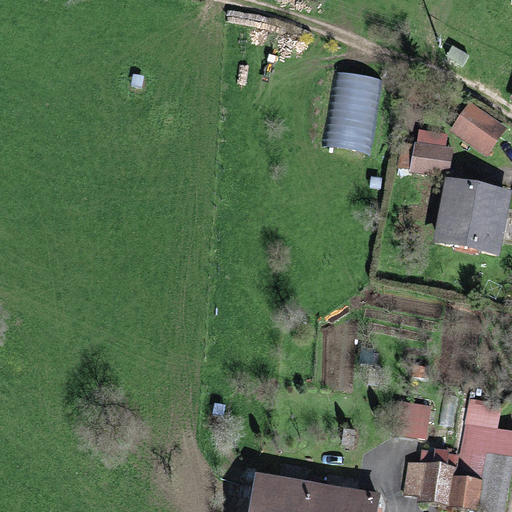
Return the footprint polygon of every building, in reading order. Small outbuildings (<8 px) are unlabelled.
[(511,0),(502,0),(499,6),(511,14),(511,0)] [(380,79),(340,73),(329,147),(369,153),(380,79)] [(467,111),(452,134),(484,155),(499,132),(467,111)] [(451,150),(409,144),(405,171),(447,177),(451,150)] [(507,196),(441,183),(428,245),(495,258),(507,196)] [(397,401),(392,435),(423,440),(428,406),(397,401)] [(474,511),(499,511),(511,436),(511,434),(494,432),(498,406),(469,401),(457,472),(443,470),(446,454),(420,450),(417,465),(410,464),(405,493),(421,496),(420,502),(475,511),(474,511)] [(353,427),(351,442),(361,444),(363,429),(353,427)] [(251,511),(328,511),(332,491),(323,490),(326,477),(307,473),(305,486),(258,477),(251,511)] [(328,511),(376,511),(379,500),(332,491),(328,511)]
